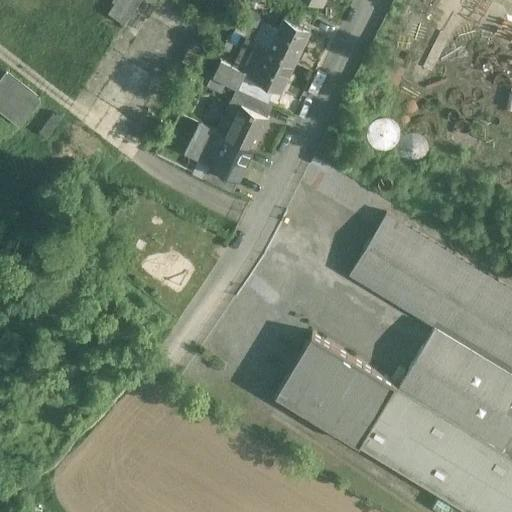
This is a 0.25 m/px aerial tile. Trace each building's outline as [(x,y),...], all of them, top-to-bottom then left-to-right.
[(113,0),(113,1),(116,3),(109,13),(126,24),(140,0),(113,0)] [(145,0),(121,33),(166,66),(194,30),(153,0),(145,0)] [(311,30),(284,17),(277,30),(269,47),(296,61),(311,30)] [(277,30),(263,23),(257,35),(255,41),(265,46),(269,47),(277,30)] [(257,35),(239,24),(235,31),(255,41),(257,35)] [(255,41),(235,31),(226,48),(218,44),(213,52),(227,59),(231,52),(253,62),(259,50),(263,51),(265,46),(255,41)] [(296,61),(269,47),(254,78),(281,91),(296,61)] [(244,71),(221,60),(214,74),(237,86),(238,86),(242,80),(246,71),(244,70),(244,71)] [(40,98),(6,72),(0,79),(0,105),(13,117),(14,118),(15,116),(21,122),(40,98)] [(256,84),(242,80),(238,86),(251,92),(256,84)] [(238,86),(237,86),(231,99),(242,104),(242,103),(268,116),(273,103),(251,92),(238,86)] [(268,116),(242,103),(242,104),(231,99),(216,129),(254,147),(269,116),(268,116)] [(216,129),(200,121),(185,152),(191,155),(185,168),(215,182),(221,170),(239,178),(254,147),(216,129)] [(180,175),(159,161),(150,175),(171,189),(180,175)] [(239,178),(221,170),(215,182),(233,191),(239,178)] [(511,286),(387,211),(371,237),(369,236),(364,245),(365,246),(350,271),(435,324),(511,370),(511,286)] [(511,370),(435,324),(399,383),(511,451),(511,370)] [(397,382),(313,331),(276,391),(360,443),(397,382)] [(511,511),(511,451),(399,383),(397,382),(360,443),(474,511),(511,511)]
